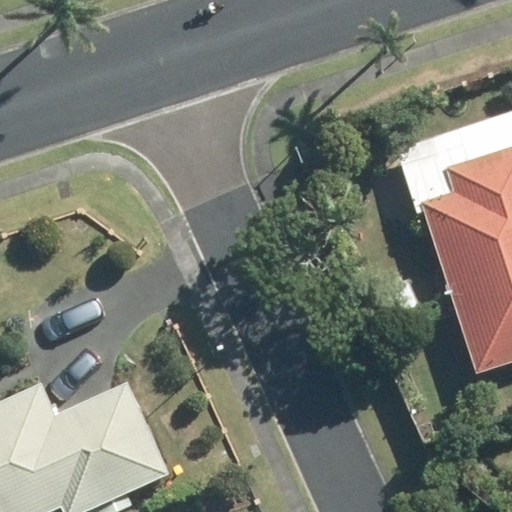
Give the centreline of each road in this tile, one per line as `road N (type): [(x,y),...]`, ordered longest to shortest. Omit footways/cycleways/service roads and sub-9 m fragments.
road 1 (residential): [(167,50),(357,511)]
road 2 (residential): [(0,106),(167,50)]
road 3 (residential): [(167,50),(322,0)]
